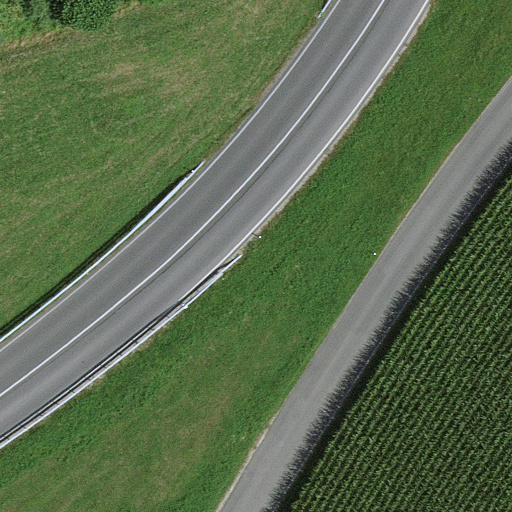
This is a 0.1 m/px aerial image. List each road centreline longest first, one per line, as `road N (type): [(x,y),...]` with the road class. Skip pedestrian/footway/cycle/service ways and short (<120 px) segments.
road 1 (secondary): [(384,0),(280,143),(176,252),(0,395)]
road 2 (unclassified): [(252,511),(424,238),(511,119)]
